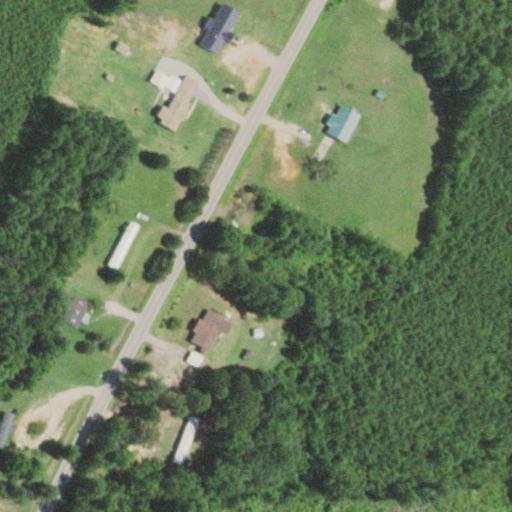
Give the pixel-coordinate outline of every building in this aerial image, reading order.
[(235,12),(217,4),(197,47),(215,55),(235,12)] [(195,83),(182,77),(180,82),(167,77),(162,89),(171,92),(157,126),(174,134),(195,83)] [(356,115),(337,105),(322,134),(341,144),(356,115)] [(260,242),(285,213),(278,207),(254,237),(260,242)] [(274,248),(298,223),(292,217),(267,242),(274,248)] [(137,228),(128,223),(105,265),(113,269),(137,228)] [(86,304),(69,296),(56,320),(73,329),(86,304)] [(187,327),(193,335),(188,339),(195,348),(222,326),(208,309),(187,327)] [(0,455),(4,456),(12,415),(0,412),(0,455)]
